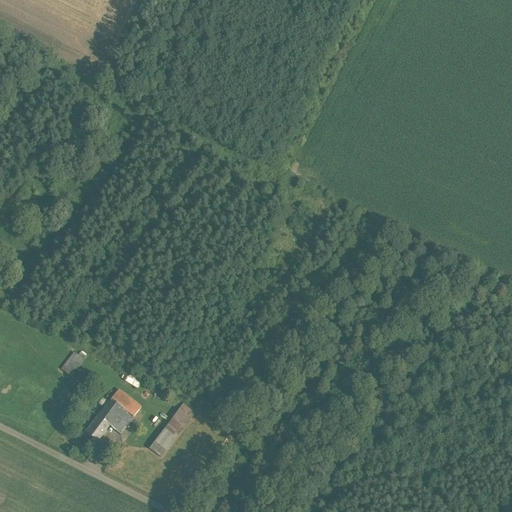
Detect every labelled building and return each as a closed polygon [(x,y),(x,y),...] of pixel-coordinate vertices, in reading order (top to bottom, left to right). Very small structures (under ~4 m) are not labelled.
[(61,369),(72,377),(84,359),(74,351),(61,369)] [(83,366),(86,361),(83,359),(73,378),(80,382),(87,368),(83,366)] [(128,414),(133,418),(142,408),(118,390),(111,400),(122,408),(125,411),(125,412),(128,414)] [(97,442),(109,426),(122,408),(111,400),(86,433),(97,442)] [(121,435),(133,418),(128,414),(115,431),(121,435)] [(161,458),(184,427),(172,418),(149,449),(161,458)]
